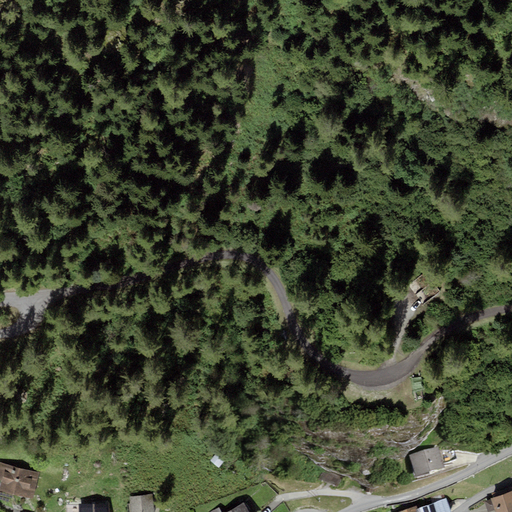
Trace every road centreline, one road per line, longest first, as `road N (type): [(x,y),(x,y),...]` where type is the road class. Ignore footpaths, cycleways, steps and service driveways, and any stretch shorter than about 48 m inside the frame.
road 1 (residential): [(0,334),(32,319),(41,296),(152,282),(229,253),(267,270),(311,353),(364,378),(400,369),(452,326),(511,307)]
road 2 (residential): [(511,448),(423,492),(349,511)]
